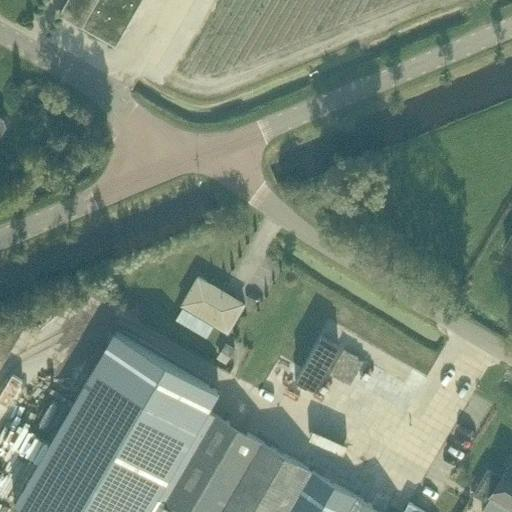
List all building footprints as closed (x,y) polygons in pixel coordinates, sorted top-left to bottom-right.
[(67,0),(60,13),(117,45),(143,0),(67,0)] [(200,275),(184,302),(230,329),(246,302),(200,275)] [(115,334),(15,505),(26,511),(152,511),(162,496),(188,511),(386,511),(209,409),(218,394),(115,334)] [(222,349),(218,357),(227,362),(232,354),(222,349)] [(327,350),(323,363),(329,365),(324,379),(334,382),(334,381),(355,388),(363,365),(341,358),(342,354),(327,350)] [(59,389),(68,397),(78,386),(70,378),(59,389)] [(399,418),(404,403),(388,398),(383,413),(399,418)] [(240,425),(258,432),(261,425),(244,417),(240,425)] [(0,480),(18,446),(0,437),(0,480)] [(511,511),(511,467),(510,466),(502,480),(488,471),(474,495),(488,504),(491,499),(511,511)] [(188,511),(162,496),(152,511),(188,511)] [(444,511),(464,511),(468,505),(453,497),(444,511)] [(426,511),(410,503),(405,511),(406,511),(426,511)]
